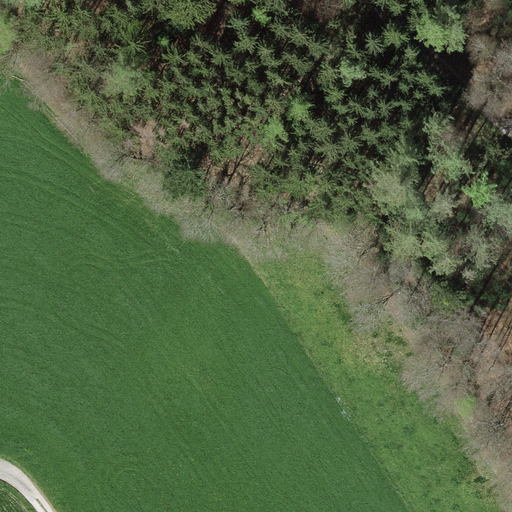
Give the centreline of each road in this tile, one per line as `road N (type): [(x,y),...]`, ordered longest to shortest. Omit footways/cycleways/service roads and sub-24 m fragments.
road 1 (track): [(0,58),(246,189)]
road 2 (track): [(511,119),(379,0)]
